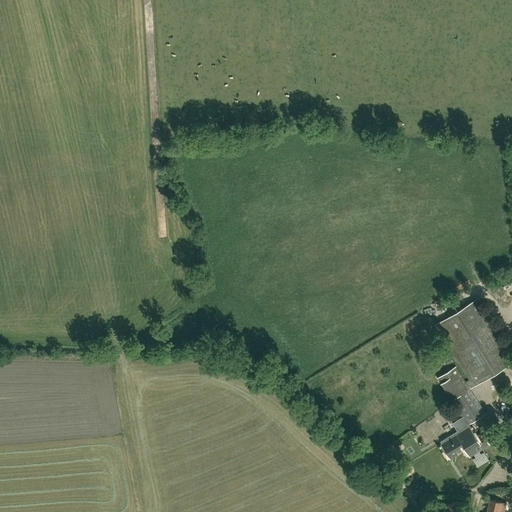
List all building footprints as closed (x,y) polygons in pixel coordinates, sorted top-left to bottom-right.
[(425,289),(428,296),(435,292),(432,286),(425,289)] [(450,458),(465,448),(469,446),(468,444),(472,441),(471,439),(476,436),(468,423),(485,413),(469,388),(511,360),(511,353),(477,298),(435,324),(469,379),(465,381),(455,366),(438,377),(462,416),(458,419),(464,429),(441,444),(450,458)] [(469,446),(465,448),(470,455),(488,443),(482,432),(476,436),(471,439),(472,441),(468,444),(469,446)] [(503,511),(506,502),(485,497),(481,511),(503,511)] [(460,511),(456,501),(446,505),(448,511),(460,511)]
